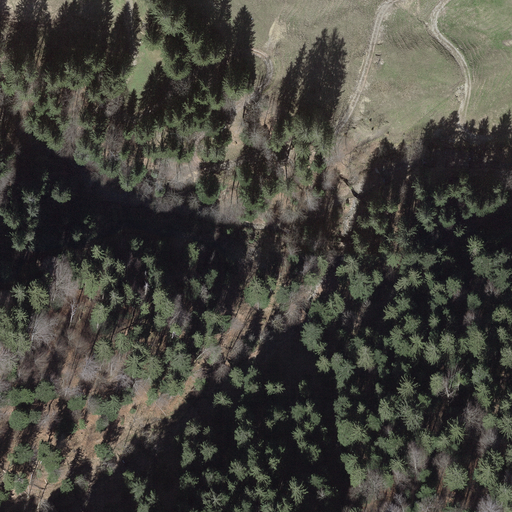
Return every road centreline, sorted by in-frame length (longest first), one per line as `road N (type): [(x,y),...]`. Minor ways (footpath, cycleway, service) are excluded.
road 1 (track): [(394,0),(336,131),(279,140),(207,168),(191,152),(196,137),(255,93),(270,75),(267,59),(232,55),(130,121),(119,117),(113,106),(130,69),(129,0)]
road 2 (track): [(511,182),(344,318),(316,355)]
road 3 (track): [(511,143),(460,138),(464,75),(436,31),(435,15),(448,0)]
